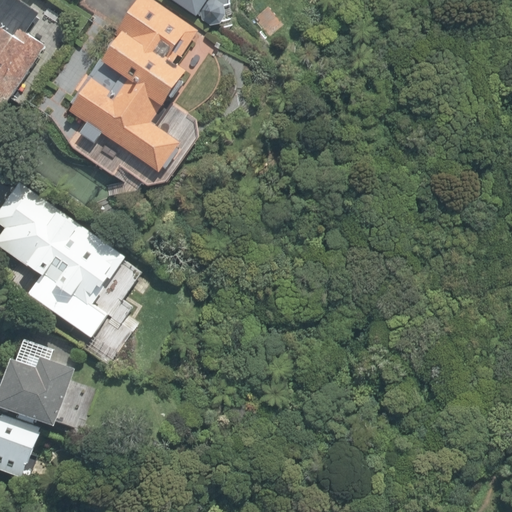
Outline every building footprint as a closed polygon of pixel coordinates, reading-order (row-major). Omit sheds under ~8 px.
[(195,32),(148,0),(141,0),(95,67),(121,86),(115,95),(91,78),(65,115),(83,128),(73,142),(92,155),(102,141),(159,180),(184,145),(153,124),(189,73),(174,62),(195,32)] [(178,0),(210,19),(221,0),(178,0)] [(0,118),(43,49),(16,33),(13,39),(0,31),(0,118)] [(124,262),(16,188),(0,210),(0,231),(4,234),(0,240),(0,254),(39,282),(25,302),(88,346),(108,317),(93,306),(124,262)] [(8,360),(0,388),(0,419),(40,431),(52,435),(72,367),(40,357),(37,369),(8,360)] [(0,419),(0,476),(24,484),(40,431),(0,419)]
